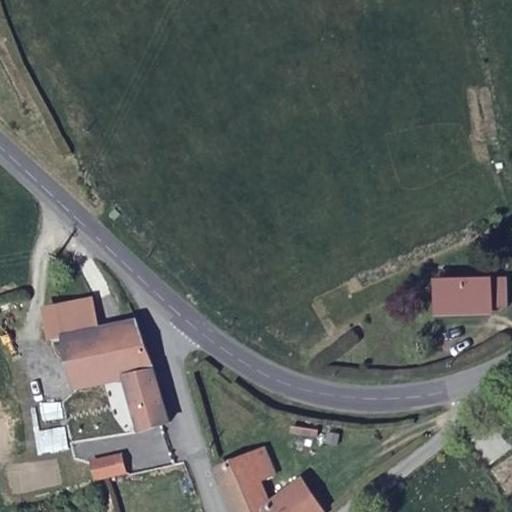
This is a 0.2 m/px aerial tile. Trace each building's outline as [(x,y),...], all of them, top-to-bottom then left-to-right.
[(511,316),(511,292),(496,293),(496,290),(457,293),(458,321),(511,316)] [(97,329),(91,297),(42,308),(50,348),(62,345),(58,339),(97,329)] [(172,416),(135,317),(97,329),(58,339),(62,345),(73,392),(123,376),(138,426),(172,416)] [(1,450),(2,461),(41,452),(39,442),(1,450)] [(258,448),(217,473),(239,511),(337,511),(340,510),(310,477),(277,502),(261,481),(275,470),(258,448)] [(41,452),(2,461),(4,468),(43,459),(41,452)] [(92,459),(97,479),(106,477),(125,472),(122,453),(92,459)]
